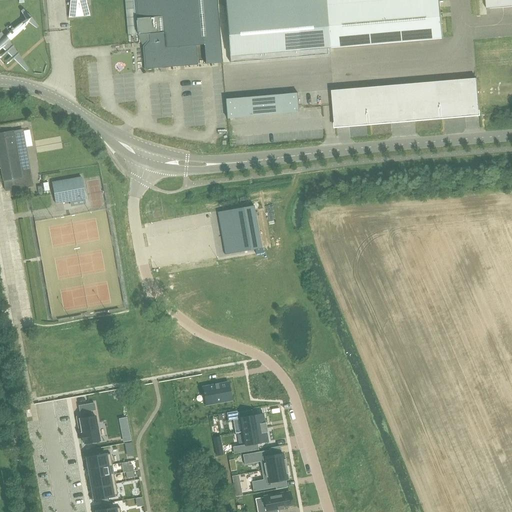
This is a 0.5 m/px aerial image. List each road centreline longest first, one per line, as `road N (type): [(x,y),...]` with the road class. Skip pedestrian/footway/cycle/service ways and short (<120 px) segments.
road 1 (residential): [(149,153),(132,206),(147,274),(185,323),(248,349),(286,383),(328,511)]
road 2 (tertiary): [(248,158),(511,135)]
